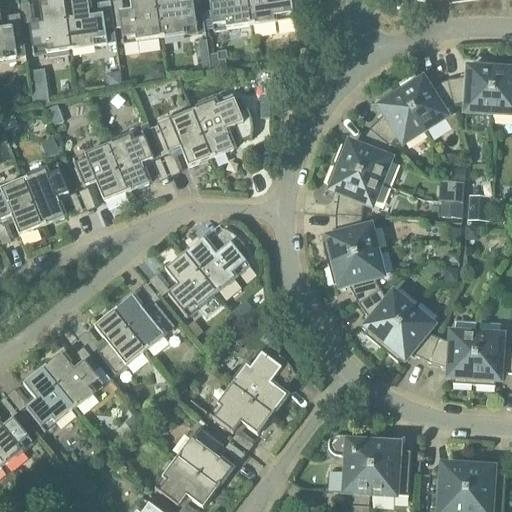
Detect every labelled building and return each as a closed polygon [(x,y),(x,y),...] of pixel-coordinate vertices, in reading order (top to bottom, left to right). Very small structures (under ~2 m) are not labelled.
[(87,0),(78,0),(63,2),(71,52),(116,46),(114,31),(110,4),(97,6),(98,18),(90,19),(87,0)] [(122,2),(110,4),(114,31),(121,30),(123,46),(160,41),(154,0),(129,0),(131,7),(132,14),(124,15),(122,2)] [(179,0),(154,0),(160,41),(198,36),(195,16),(193,5),(180,6),(179,0)] [(221,0),(222,1),(209,2),(213,33),(251,28),(246,0),(221,0)] [(246,0),(251,28),(294,22),(291,1),(297,0),(246,0)] [(414,0),(416,1),(420,2),(424,2),(425,8),(426,8),(426,2),(440,0),(414,0)] [(42,26),(29,28),(33,57),(71,52),(63,2),(39,6),(42,26)] [(203,15),(195,16),(198,36),(205,34),(203,15)] [(0,30),(0,62),(18,60),(26,58),(24,43),(20,17),(6,19),(8,31),(0,32),(0,30)] [(206,42),(199,43),(201,58),(203,73),(211,72),(208,57),(206,42)] [(308,59),(319,57),(317,44),(306,46),(308,59)] [(212,70),(227,68),(225,55),(211,57),(212,70)] [(449,82),(447,83),(454,109),(462,106),(467,107),(466,114),(491,116),(495,66),(473,65),(473,71),(469,71),(469,79),(449,82)] [(511,67),(495,66),(491,116),(511,116),(511,67)] [(156,69),(152,74),(154,82),(166,80),(163,68),(156,69)] [(109,83),(109,90),(122,88),(120,77),(113,78),(109,83)] [(416,79),(398,90),(425,133),(445,119),(446,120),(456,118),(454,109),(447,83),(446,83),(427,89),(423,83),(419,85),(416,79)] [(47,89),(31,91),(32,95),(33,105),(34,107),(49,105),(47,89)] [(371,131),(370,132),(390,149),(396,142),(399,140),(403,146),(425,133),(398,90),(380,102),(384,107),(380,110),(385,116),(371,131)] [(30,95),(20,98),(21,108),(32,106),(30,95)] [(232,98),(192,114),(211,161),(234,152),(226,133),(233,130),(239,144),(250,140),(251,140),(252,139),(252,137),(252,136),(252,134),(252,132),(252,131),(252,129),(252,127),(252,126),(251,124),(251,123),(251,121),(250,120),(250,118),(249,116),(249,115),(248,113),(247,112),(247,114),(240,116),(232,98)] [(270,100),(260,101),(260,120),(270,120),(270,100)] [(57,107),(49,110),(54,124),(63,121),(57,107)] [(157,128),(150,131),(161,159),(169,156),(181,151),(188,170),(211,161),(192,114),(157,128)] [(143,134),(108,148),(127,195),(149,186),(141,167),(154,162),(161,159),(150,131),(148,126),(141,130),(143,134)] [(342,148),(335,167),(381,186),(382,182),(390,162),(383,160),(385,155),(390,149),(370,132),(369,133),(357,149),(350,146),(348,150),(342,148)] [(108,148),(72,163),(84,190),(96,185),(104,204),(127,195),(108,148)] [(445,154),(445,165),(458,165),(459,155),(445,154)] [(335,167),(327,187),(333,189),(331,193),(339,196),(336,216),(336,217),(362,219),(363,210),(364,206),(371,209),(381,186),(335,167)] [(451,168),(451,183),(464,184),(465,169),(451,168)] [(69,196),(58,169),(23,183),(42,229),(65,220),(57,201),(69,196)] [(42,229),(23,183),(0,192),(0,224),(12,219),(20,239),(42,229)] [(451,183),(450,198),(463,199),(464,184),(451,183)] [(469,208),(468,222),(490,223),(491,210),(491,200),(469,199),(469,208)] [(442,202),(441,217),(462,219),(463,204),(442,202)] [(511,209),(492,209),(491,224),(511,225),(511,209)] [(329,245),(323,246),(328,267),(376,254),(370,230),(363,232),(362,227),(362,219),(336,217),(336,219),(336,239),(328,241),(329,245)] [(447,228),(446,241),(460,242),(461,229),(447,228)] [(466,229),(465,241),(474,241),(478,238),(478,229),(466,229)] [(186,256),(217,296),(250,269),(237,254),(243,249),(244,250),(245,249),(243,247),(241,244),(237,241),(235,239),(232,237),(228,234),(225,233),(222,232),(221,233),(222,233),(213,241),(222,253),(216,258),(203,242),(186,256)] [(376,254),(328,267),(333,287),(340,285),(341,289),(348,287),(358,305),(358,306),(381,292),(376,285),(375,280),(382,279),(376,254)] [(447,255),(446,265),(458,265),(458,264),(459,255),(447,255)] [(187,320),(217,296),(186,256),(165,273),(178,289),(168,297),(187,320)] [(445,268),(445,282),(457,282),(458,269),(445,268)] [(381,292),(358,306),(359,308),(371,324),(366,330),(369,332),(365,337),(381,351),(413,312),(394,296),(389,302),(386,299),(381,292)] [(133,299),(115,314),(146,353),(175,330),(156,307),(146,315),(133,299)] [(246,301),(235,310),(244,321),(254,311),(246,301)] [(413,312),(381,351),(398,364),(402,359),(405,362),(410,356),(428,365),(429,365),(439,340),(431,337),(428,334),(432,329),(431,327),(437,319),(421,305),(414,313),(413,312)] [(146,353),(115,314),(95,330),(108,346),(97,354),(116,377),(146,353)] [(202,333),(194,322),(188,326),(196,337),(202,333)] [(439,340),(429,365),(431,366),(450,372),(449,379),(453,380),(453,386),(474,388),(477,338),(452,336),(451,344),(447,343),(439,340)] [(477,338),(474,388),(495,389),(495,382),(499,383),(500,375),(511,375),(511,348),(502,348),(502,339),(477,338)] [(62,357),(43,372),(74,411),(104,387),(94,375),(101,370),(84,349),(73,358),(81,367),(74,372),(62,357)] [(282,361),(278,358),(277,359),(278,359),(274,365),(258,353),(232,388),(272,418),(287,399),(271,386),(275,380),(288,389),(295,380),(296,380),(294,375),(293,373),(291,370),(289,367),(287,365),(285,363),(282,361)] [(74,411),(43,372),(24,387),(36,403),(26,412),(45,435),(74,411)] [(272,418),(232,388),(209,418),(233,436),(241,425),(258,438),(272,418)] [(173,410),(166,403),(160,409),(167,416),(173,410)] [(207,414),(191,403),(185,411),(201,422),(207,414)] [(142,426),(135,417),(125,425),(132,434),(142,426)] [(0,463),(3,468),(33,445),(14,421),(4,430),(0,425),(0,463)] [(218,491),(232,472),(216,459),(224,449),(200,431),(177,461),(218,491)] [(329,474),(328,495),(345,496),(344,511),(369,511),(371,497),(370,497),(374,440),(340,438),(337,438),(334,439),(331,442),(329,445),(329,449),(330,452),(332,455),(335,457),(338,458),(348,459),(347,471),(347,475),(329,474)] [(374,440),(370,497),(371,497),(408,499),(411,454),(389,452),(390,441),(374,440)] [(218,491),(177,461),(155,491),(179,509),(187,498),(203,511),(218,491)] [(465,511),(469,463),(453,462),(452,474),(430,472),(427,511),(465,511)] [(469,463),(465,511),(503,511),(506,477),(484,476),(485,465),(469,463)] [(80,464),(67,474),(74,483),(87,472),(80,464)] [(96,484),(87,478),(70,492),(83,503),(96,484)]
